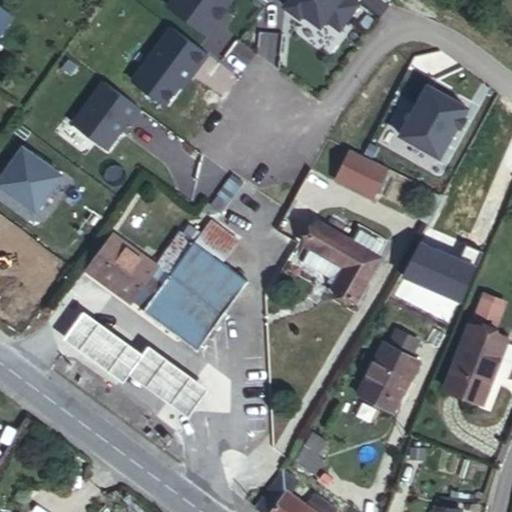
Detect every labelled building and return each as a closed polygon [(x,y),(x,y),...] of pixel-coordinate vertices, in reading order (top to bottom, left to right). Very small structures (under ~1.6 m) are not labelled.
[(174,0),(168,9),(208,40),(218,27),(216,25),(235,0),(174,0)] [(345,0),(291,0),(282,11),(297,24),(300,20),(318,32),(324,25),(338,36),(358,10),(345,0)] [(0,3),(0,30),(12,10),(0,3)] [(207,57),(171,31),(132,84),(165,108),(187,78),(189,81),(207,57)] [(140,111),(104,84),(73,125),(106,151),(128,123),(130,125),(140,111)] [(395,138),(435,160),(462,111),(423,89),(395,138)] [(0,178),(0,185),(34,212),(61,176),(23,148),(0,178)] [(382,170),(346,152),(331,181),(367,199),(382,170)] [(351,305),(376,262),(371,259),(379,247),(357,234),(350,247),(314,226),(301,248),(308,251),(299,267),(326,283),(323,287),(330,291),(329,293),(351,305)] [(198,228),(184,248),(155,292),(146,304),(136,317),(190,358),(239,290),(206,265),(207,262),(216,269),(231,250),(198,228)] [(146,304),(155,292),(184,248),(170,237),(148,267),(111,239),(82,278),(124,309),(134,296),(146,304)] [(145,340),(140,346),(80,305),(62,332),(123,374),(128,367),(187,407),(205,381),(145,340)] [(393,331),(385,349),(406,360),(414,342),(393,331)] [(498,349),(461,333),(434,395),(471,411),(498,349)] [(406,360),(385,349),(378,345),(352,397),(390,417),(415,364),(406,360)] [(323,442),(311,432),(292,460),(312,473),(321,457),(317,454),(323,442)] [(253,509),(257,511),(329,511),(331,508),(321,501),(314,511),(313,511),(288,494),(294,484),(277,472),(253,509)]
